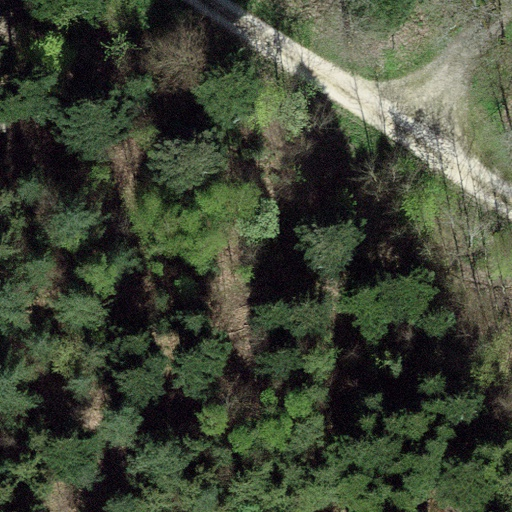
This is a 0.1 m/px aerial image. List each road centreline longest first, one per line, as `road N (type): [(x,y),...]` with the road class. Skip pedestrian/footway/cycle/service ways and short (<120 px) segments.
road 1 (track): [(511,191),(231,0)]
road 2 (track): [(511,4),(415,123)]
